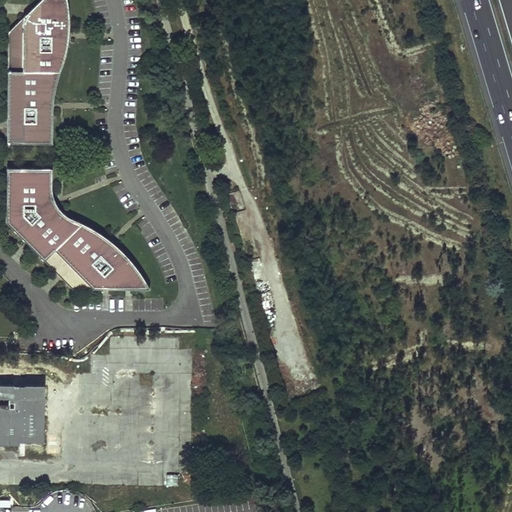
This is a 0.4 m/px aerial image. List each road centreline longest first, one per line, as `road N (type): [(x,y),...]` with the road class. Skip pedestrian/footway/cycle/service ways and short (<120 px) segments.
road 1 (tertiary): [(238,52),(316,367),(350,436),(389,463),(502,475)]
road 2 (residential): [(112,0),(120,34),(120,149),(178,252),(186,300),(164,319),(54,312)]
road 3 (tertiary): [(461,338),(363,328),(349,312),(238,52)]
road 4 (motorway): [(433,0),(461,338)]
road 5 (tertiary): [(461,338),(502,475)]
road 6 (motorway): [(475,0),(511,120)]
road 7 (track): [(360,0),(412,113)]
